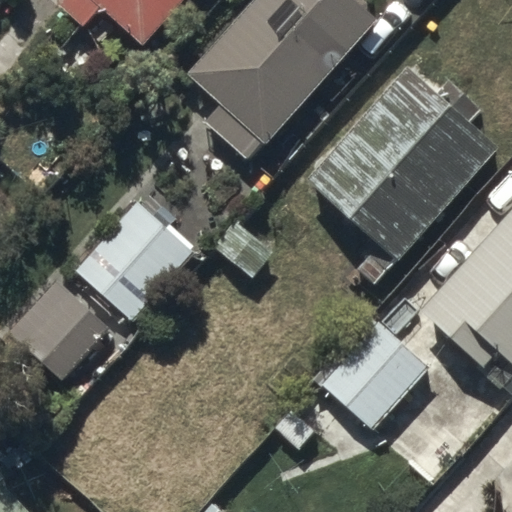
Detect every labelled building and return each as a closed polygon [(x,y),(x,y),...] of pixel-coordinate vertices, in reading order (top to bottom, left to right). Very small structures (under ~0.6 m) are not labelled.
[(193,0),(75,0),(77,1),(61,18),(88,42),(106,21),(145,56),(193,0)] [(271,0),(190,90),(220,118),(202,137),(248,178),(376,37),(363,26),(375,13),(359,0),(271,0)] [(411,85),(311,197),(306,203),(374,264),(357,283),(376,299),(498,162),(468,136),(481,121),(455,99),(443,113),(411,85)] [(201,260),(136,210),(77,284),(142,335),(201,260)] [(511,231),(426,325),(421,330),(482,386),(497,369),(511,382),(511,231)] [(109,346),(53,292),(5,341),(61,395),(109,346)] [(385,330),(325,396),(352,420),(337,437),(357,455),(432,372),(385,330)] [(0,511),(14,511),(0,497),(0,511)]
